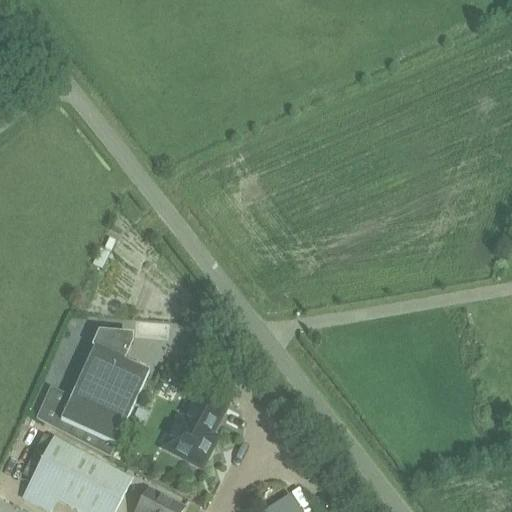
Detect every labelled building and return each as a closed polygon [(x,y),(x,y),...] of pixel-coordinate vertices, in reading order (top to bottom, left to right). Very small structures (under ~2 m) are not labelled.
[(103,269),(110,254),(101,250),(94,265),(103,269)] [(112,459),(117,448),(151,374),(124,362),(132,345),(132,339),(102,336),(73,398),(52,389),(37,420),(112,459)] [(227,408),(201,395),(186,423),(180,420),(165,448),(203,468),(207,460),(211,459),(215,452),(213,448),(218,440),(212,437),(227,408)] [(54,440),(25,500),(48,511),(52,511),(58,501),(78,511),(117,511),(133,482),(54,440)] [(183,511),(186,509),(150,490),(138,511),(183,511)] [(267,511),(299,511),(290,497),(267,511)]
